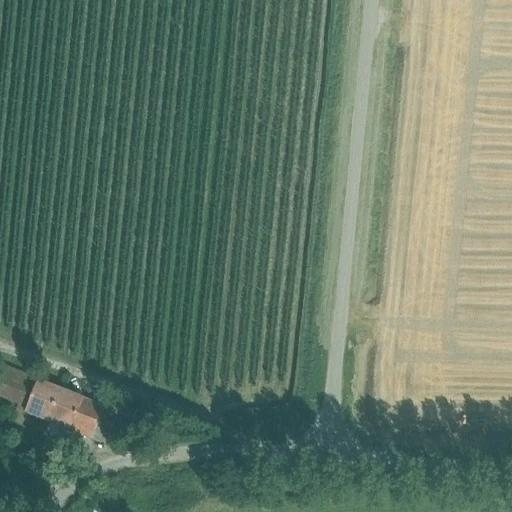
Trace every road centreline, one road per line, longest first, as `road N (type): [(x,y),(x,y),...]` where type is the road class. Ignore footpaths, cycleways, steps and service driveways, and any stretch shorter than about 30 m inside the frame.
road 1 (unclassified): [(328,456),(369,0)]
road 2 (unclassified): [(43,511),(83,470),(145,453),(328,456)]
road 3 (unclassified): [(511,467),(328,456)]
